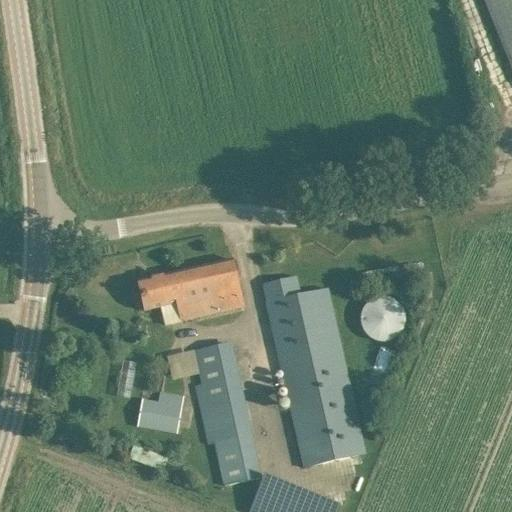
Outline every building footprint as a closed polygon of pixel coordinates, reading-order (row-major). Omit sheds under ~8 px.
[(511,0),(484,0),(505,50),(497,53),(500,62),(511,56),(511,0)] [(243,308),(233,261),(233,260),(137,282),(144,312),(158,308),(162,326),(243,308)] [(364,456),(331,308),(327,289),(302,294),(298,276),(263,284),(267,302),(265,303),(303,470),(364,456)] [(380,346),(406,321),(382,295),(356,319),(380,346)] [(224,485),(262,478),(233,342),(167,356),(172,380),(200,374),(202,384),(196,386),(208,445),(215,443),(224,485)] [(138,426),(177,434),(184,397),(162,392),(160,402),(142,399),(138,426)]
